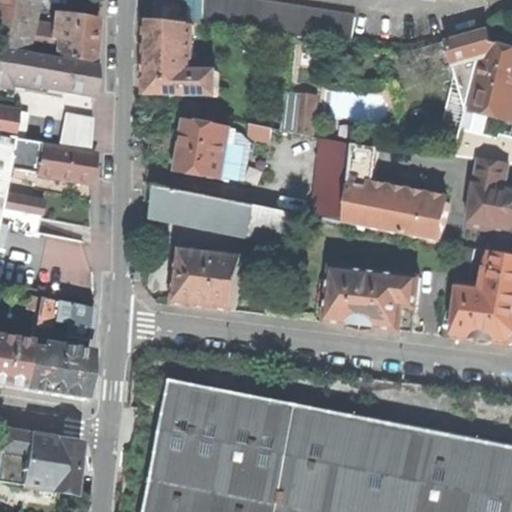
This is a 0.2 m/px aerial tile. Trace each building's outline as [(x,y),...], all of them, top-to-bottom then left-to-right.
[(0,0),(0,47),(20,51),(30,0),(0,0)] [(30,0),(20,51),(34,54),(46,0),(30,0)] [(204,0),(183,0),(184,2),(189,2),(188,25),(196,26),(204,26),(204,0)] [(218,28),(222,0),(204,0),(204,26),(218,28)] [(356,15),(254,0),(222,0),(218,28),(352,44),(356,15)] [(159,5),(157,22),(178,24),(179,7),(159,5)] [(99,19),(61,14),(56,57),(95,64),(97,44),(99,19)] [(149,59),(148,95),(220,97),(220,72),(195,72),(196,26),(188,25),(178,24),(157,22),(150,21),(149,59)] [(490,44),(491,44),(488,31),(448,41),(456,67),(486,58),(490,44)] [(486,58),(472,113),(511,123),(511,49),(491,44),(490,44),(486,58)] [(0,86),(9,88),(10,84),(11,80),(16,53),(0,50),(0,86)] [(95,67),(16,53),(11,80),(93,96),(94,84),(95,67)] [(301,95),(298,122),(313,124),(316,97),(301,95)] [(0,109),(0,133),(12,135),(16,112),(0,109)] [(29,115),(16,112),(12,135),(12,138),(24,140),(29,115)] [(511,132),(506,131),(505,135),(504,140),(486,135),(491,119),(470,113),(466,130),(459,156),(511,164),(511,132)] [(60,146),(91,151),(92,119),(65,115),(60,146)] [(232,129),(189,123),(185,149),(181,172),(224,179),(232,132),(232,129)] [(249,124),(248,130),(253,131),(252,137),(271,141),(274,129),(249,124)] [(238,133),(232,132),(224,179),(243,182),(251,143),(238,133)] [(0,135),(0,194),(5,196),(9,179),(11,169),(36,173),(41,142),(24,140),(12,138),(0,135)] [(347,223),(356,145),(326,139),(315,217),(347,223)] [(44,145),(38,176),(91,185),(91,169),(91,154),(44,145)] [(375,187),(380,148),(356,145),(347,223),(432,239),(443,242),(447,221),(451,201),(375,187)] [(478,182),(508,187),(511,166),(481,161),(478,182)] [(511,187),(508,187),(478,182),(471,227),(511,233),(511,187)] [(155,214),(253,232),(258,205),(157,185),(155,214)] [(43,203),(5,196),(2,209),(41,217),(43,203)] [(253,232),(252,235),(289,242),(295,212),(258,205),(253,232)] [(459,246),(454,271),(471,275),(477,249),(459,246)] [(184,250),(177,304),(204,307),(237,311),(248,257),(184,250)] [(461,286),(454,338),(480,341),(511,345),(511,344),(511,255),(494,251),(483,289),(461,286)] [(416,334),(423,278),(335,268),(333,283),(330,310),(328,323),(372,329),(416,334)] [(330,310),(333,283),(322,281),(319,309),(330,310)] [(48,335),(49,329),(54,300),(39,298),(33,332),(48,335)] [(59,301),(55,320),(69,322),(67,336),(91,340),(93,324),(95,308),(59,301)] [(41,345),(49,346),(52,330),(49,329),(48,335),(33,332),(32,341),(30,349),(40,351),(41,345)] [(0,336),(0,385),(24,389),(30,349),(32,341),(0,336)] [(30,349),(24,389),(85,399),(87,374),(90,353),(49,346),(41,345),(40,351),(30,349)] [(511,511),(511,445),(175,380),(149,511),(511,511)] [(3,431),(0,450),(0,482),(22,486),(30,436),(15,433),(3,431)] [(81,444),(30,436),(22,486),(39,489),(56,491),(73,494),(78,466),(81,444)] [(55,497),(56,491),(39,489),(38,493),(42,494),(42,497),(50,498),(51,496),(55,497)]
